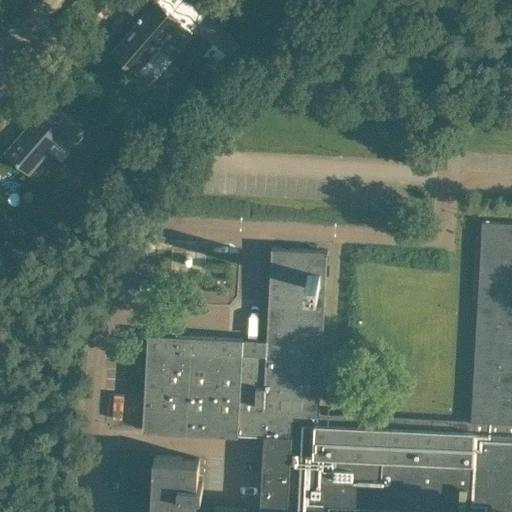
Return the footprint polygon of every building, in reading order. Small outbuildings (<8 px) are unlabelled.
[(192,31),(178,19),(156,0),(127,0),(124,4),(140,18),(113,50),(135,70),(158,44),(171,55),(192,31)] [(251,33),(245,28),(238,28),(233,33),(241,42),(251,33)] [(237,45),(228,37),(219,48),(227,55),(237,45)] [(83,130),(59,108),(44,95),(29,113),(38,121),(25,136),(22,133),(6,151),(29,172),(59,139),(68,147),(83,130)] [(19,227),(10,219),(0,229),(0,230),(9,239),(19,227)] [(511,511),(511,221),(480,220),(469,419),(319,411),(328,248),(270,245),(265,338),(148,332),(143,427),(239,432),(239,431),(265,432),(260,511),(207,511),(208,493),(198,493),(198,491),(203,491),(203,480),(198,480),(199,456),(154,454),(154,456),(156,456),(153,511),(511,511)]
